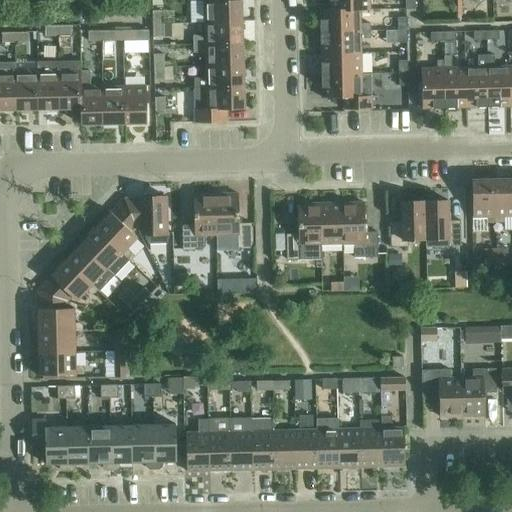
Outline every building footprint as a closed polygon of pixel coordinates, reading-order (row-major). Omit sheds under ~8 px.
[(244,22),(243,0),(230,0),(197,1),(198,10),(206,10),(206,23),(244,22)] [(329,0),(330,10),(360,10),(370,10),(369,0),(329,0)] [(405,0),(406,9),(415,9),(414,0),(405,0)] [(320,10),(320,32),(360,31),(360,10),(330,10),(320,10)] [(154,24),(164,24),(163,11),(154,11),(154,24)] [(398,30),(407,30),(406,17),(398,18),(398,19),(398,29),(398,30)] [(392,18),(387,23),(387,31),(398,30),(398,29),(398,19),(398,18),(392,18)] [(194,46),(245,45),(244,22),(206,23),(206,35),(194,35),(194,46)] [(164,24),(154,24),(154,37),(164,37),(164,24)] [(59,36),(58,26),(46,26),(46,36),(59,36)] [(58,26),(59,36),(72,35),(72,26),(58,26)] [(123,30),(123,40),(148,40),(148,29),(123,30)] [(103,41),(103,30),(89,30),(90,41),(103,41)] [(103,30),(103,41),(123,40),(123,30),(103,30)] [(407,30),(398,30),(398,43),(407,43),(407,30)] [(360,31),(320,32),(321,53),(361,53),(361,39),(370,38),(370,31),(360,31)] [(486,40),(486,31),(474,31),(474,40),(486,40)] [(486,31),(486,40),(499,40),(499,31),(486,31)] [(16,43),(16,32),(3,32),(3,43),(16,43)] [(16,32),(16,43),(29,42),(29,32),(16,32)] [(443,41),(443,32),(431,32),(431,41),(443,41)] [(443,32),(443,41),(456,41),(456,32),(443,32)] [(207,67),(245,66),(245,45),(194,46),(195,53),(207,53),(207,67)] [(155,68),(165,68),(165,53),(154,54),(155,68)] [(321,75),(361,74),(361,53),(321,53),(321,75)] [(478,67),(466,68),(467,108),(487,107),(486,55),(478,55),(478,67)] [(494,55),(486,55),(487,107),(509,107),(508,67),(494,67),(494,55)] [(444,56),(444,61),(445,108),(467,108),(466,68),(452,68),(451,56),(444,56)] [(60,109),(59,61),(48,62),(48,71),(38,72),(38,110),(60,109)] [(82,109),(81,61),(59,61),(60,109),(81,109),(82,109)] [(91,87),(91,71),(91,61),(81,61),(82,109),(81,109),(81,125),(104,124),(103,87),(91,87)] [(399,73),(408,73),(408,61),(399,61),(399,73)] [(445,108),(444,61),(437,61),(437,68),(422,69),(423,109),(445,108)] [(245,66),(207,67),(207,88),(245,87),(245,66)] [(165,68),(155,68),(155,80),(165,80),(165,68)] [(0,110),(17,110),(16,72),(0,72),(0,110)] [(38,110),(38,72),(16,72),(17,110),(38,110)] [(408,73),(399,73),(399,86),(408,86),(408,73)] [(361,74),(321,75),(322,98),(344,97),(344,109),(372,108),(372,96),(362,97),(361,74)] [(124,87),(125,124),(148,123),(147,86),(124,87)] [(125,124),(124,87),(103,87),(104,124),(125,124)] [(196,122),(202,122),(228,121),(228,109),(246,109),(245,87),(207,88),(196,88),(196,122)] [(156,111),(166,111),(165,97),(155,97),(156,111)] [(487,223),(496,223),(495,179),(472,180),(473,217),(487,217),(487,223)] [(504,217),(511,216),(511,179),(495,179),(496,223),(504,223),(504,217)] [(205,236),(217,235),(216,194),(194,195),(195,225),(182,226),(183,251),(202,250),(205,247),(205,236)] [(239,194),(216,194),(217,235),(238,235),(238,250),(252,249),(251,224),(239,225),(239,194)] [(124,199),(137,228),(144,227),(145,234),(159,234),(159,238),(162,241),(168,241),(166,196),(143,197),(143,198),(124,199)] [(137,228),(124,199),(123,199),(111,212),(110,211),(94,228),(128,259),(130,256),(130,252),(127,249),(137,238),(132,233),(137,228)] [(408,240),(425,239),(426,239),(425,201),(401,202),(402,222),(390,222),(391,248),(408,247),(408,240)] [(426,247),(461,246),(460,221),(449,221),(448,201),(425,201),(426,239),(425,239),(426,247)] [(321,245),(343,244),(342,203),(320,204),(321,245)] [(354,258),(364,258),(378,257),(377,232),(365,233),(364,203),(342,203),(343,244),(354,244),(354,258)] [(301,245),(321,245),(320,204),(298,205),(299,234),(286,234),(287,260),(301,260),(301,245)] [(129,260),(128,259),(94,228),(80,243),(108,269),(107,269),(114,276),(129,260)] [(80,243),(65,258),(98,290),(99,291),(114,276),(107,269),(108,269),(80,243)] [(496,260),(496,249),(485,249),(485,260),(496,260)] [(496,249),(496,260),(508,260),(508,249),(496,249)] [(400,254),(387,255),(387,266),(400,266),(400,254)] [(95,293),(98,290),(65,258),(49,275),(49,276),(37,289),(68,301),(72,297),(77,301),(87,290),(91,293),(95,293)] [(467,287),(466,271),(454,271),(454,287),(467,287)] [(331,283),(331,285),(331,291),(344,291),(344,282),(331,283)] [(133,312),(151,294),(144,287),(135,296),(128,289),(120,299),(133,312)] [(68,302),(68,301),(37,289),(37,290),(37,309),(36,309),(37,331),(82,330),(82,326),(79,324),(74,324),(73,308),(68,308),(68,302)] [(511,327),(500,327),(500,340),(511,339),(511,327)] [(420,328),(420,329),(421,341),(437,341),(437,328),(420,328)] [(482,328),(466,328),(466,344),(482,344),(482,328)] [(83,335),(82,330),(37,331),(37,353),(75,352),(75,338),(80,338),(83,335)] [(115,330),(116,351),(125,351),(124,330),(115,330)] [(125,378),(125,351),(116,351),(116,378),(125,378)] [(75,375),(84,375),(83,369),(80,366),(75,366),(75,352),(37,353),(38,375),(42,375),(42,379),(76,379),(75,375)] [(393,367),(404,367),(403,357),(393,357),(393,367)] [(472,369),(472,378),(461,378),(462,417),(484,416),(484,393),(496,393),(496,369),(482,369),(472,369)] [(450,370),(426,370),(421,371),(422,398),(439,398),(440,417),(462,417),(461,378),(450,378),(450,370)] [(196,377),(184,377),(184,390),(197,389),(196,377)] [(391,377),(380,378),(380,392),(405,392),(405,378),(405,377),(391,377)] [(321,379),(321,380),(321,389),(337,389),(337,378),(321,379)] [(342,393),(358,393),(358,378),(342,378),(342,393)] [(358,393),(380,392),(380,378),(358,378),(358,393)] [(310,380),(294,380),(294,400),(311,400),(310,380)] [(208,390),(219,390),(229,390),(229,381),(208,381),(208,383),(208,390)] [(251,392),(251,382),(250,381),(229,381),(229,390),(236,389),(237,393),(251,392)] [(257,391),(272,390),(272,381),(257,382),(257,391)] [(289,390),(289,381),(272,381),(272,390),(289,390)] [(162,397),(161,384),(152,385),(153,398),(162,397)] [(119,398),(118,385),(109,386),(109,398),(119,398)] [(145,398),(153,398),(152,385),(145,385),(145,398)] [(75,399),(75,386),(66,387),(66,399),(75,399)] [(101,399),(109,398),(109,386),(101,386),(101,399)] [(58,400),(66,399),(66,387),(58,387),(58,400)] [(391,416),(381,416),(381,429),(382,467),(405,467),(404,428),(392,429),(391,416)] [(273,418),(251,419),(252,470),(274,470),(273,431),(273,418)] [(316,419),(316,430),(317,430),(317,469),(339,468),(338,430),(338,418),(316,419)] [(230,419),(208,420),(209,471),(231,471),(230,419)] [(231,471),(252,470),(251,419),(230,419),(231,471)] [(46,448),(46,464),(60,464),(60,469),(64,472),(69,472),(67,427),(47,428),(46,420),(32,420),(33,448),(46,448)] [(198,433),(187,433),(187,472),(209,471),(208,420),(198,420),(198,433)] [(153,425),(132,426),(133,462),(146,462),(146,467),(150,470),(155,470),(153,425)] [(176,425),(153,425),(155,470),(160,470),(163,466),(163,462),(177,461),(176,425)] [(110,426),(89,427),(90,463),(103,463),(103,468),(107,471),(112,471),(110,426)] [(132,426),(110,426),(112,471),(117,471),(120,468),(120,463),(133,462),(132,426)] [(89,427),(67,427),(69,472),(74,472),(77,469),(77,464),(90,463),(89,427)] [(339,468),(360,468),(359,429),(338,430),(339,468)] [(360,468),(382,467),(381,429),(359,429),(360,468)] [(316,430),(295,431),(296,469),(317,469),(317,430),(316,430)] [(274,470),(296,469),(295,431),(273,431),(274,470)]
